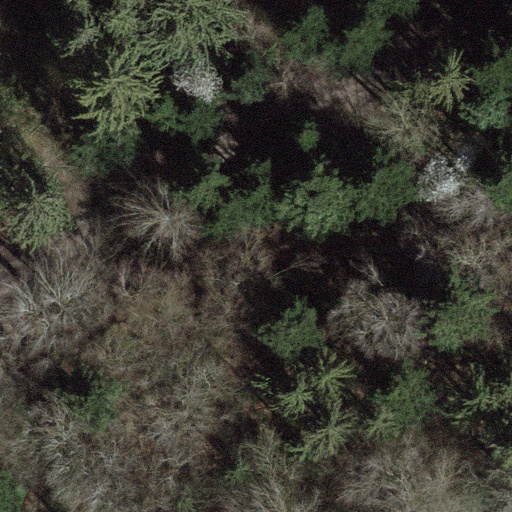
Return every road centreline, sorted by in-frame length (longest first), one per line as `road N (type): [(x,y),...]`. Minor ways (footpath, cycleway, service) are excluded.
road 1 (track): [(511,247),(469,241),(74,253),(140,100),(163,0)]
road 2 (track): [(450,0),(0,297)]
road 3 (track): [(511,406),(254,511)]
